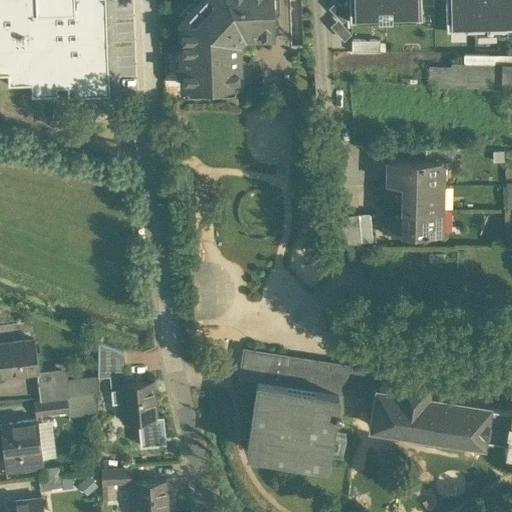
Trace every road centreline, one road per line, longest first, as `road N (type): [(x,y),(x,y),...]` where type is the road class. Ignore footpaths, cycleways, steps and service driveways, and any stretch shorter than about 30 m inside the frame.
road 1 (residential): [(204,511),(160,319),(150,0)]
road 2 (residential): [(319,0),(342,302)]
